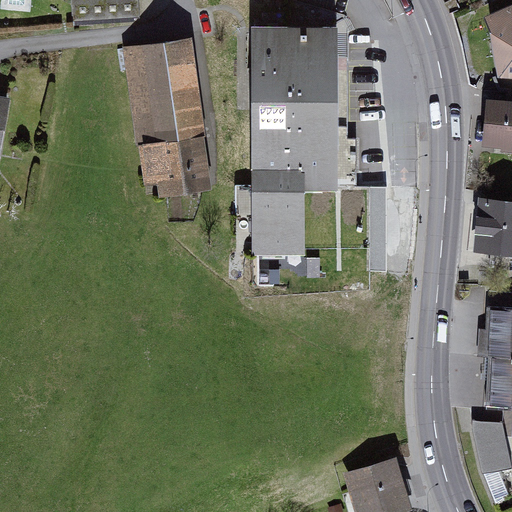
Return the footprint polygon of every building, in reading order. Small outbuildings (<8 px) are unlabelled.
[(73,0),(74,25),(139,22),(138,0),(73,0)] [(511,10),(487,20),(500,57),(500,81),(511,81),(511,10)] [(255,256),(309,255),(309,193),(340,193),(338,26),(253,27),(255,256)] [(208,140),(192,37),(126,48),(150,202),(213,192),(204,141),(208,140)] [(0,168),(12,99),(0,97),(0,168)] [(511,102),(488,101),(484,151),(511,153),(511,102)] [(511,201),(479,198),(473,253),(511,256),(511,201)] [(511,314),(483,312),(480,354),(511,355),(511,314)] [(511,363),(493,363),(490,409),(511,409),(511,363)] [(492,418),(473,420),(477,458),(497,456),(492,418)] [(393,462),(350,476),(360,511),(377,511),(406,504),(393,462)]
